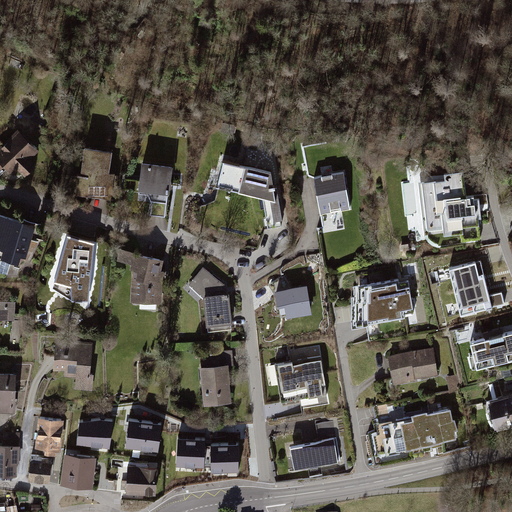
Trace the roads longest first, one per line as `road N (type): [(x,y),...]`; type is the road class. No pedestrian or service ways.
road 1 (residential): [(265,499),(238,257),(0,186)]
road 2 (tertiary): [(265,499),(511,450)]
